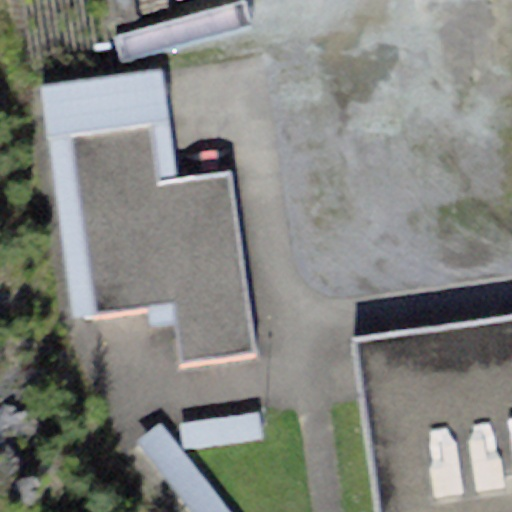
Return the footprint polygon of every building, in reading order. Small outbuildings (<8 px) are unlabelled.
[(155,183),(178,180),(164,72),(45,88),(74,313),(94,310),(70,136),(147,125),(155,183)] [(365,101),(380,168),(413,161),(399,93),(365,101)] [(147,125),(70,136),(94,310),(175,299),(183,358),(256,348),(232,172),(178,180),(155,183),(147,125)] [(511,511),(511,316),(355,338),(379,511),(511,511)] [(258,412),(184,424),(188,451),(262,439),(258,412)] [(229,511),(159,425),(135,444),(190,511),(229,511)]
